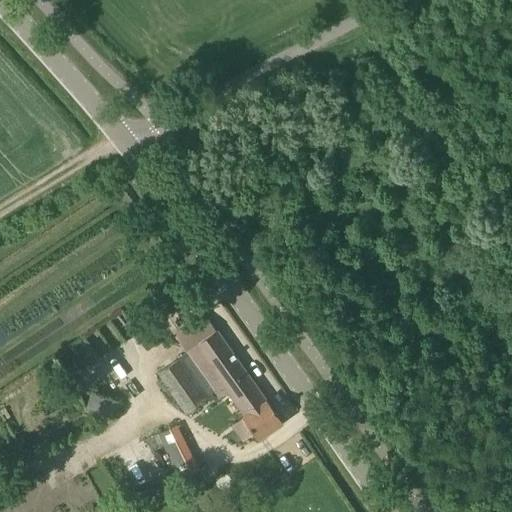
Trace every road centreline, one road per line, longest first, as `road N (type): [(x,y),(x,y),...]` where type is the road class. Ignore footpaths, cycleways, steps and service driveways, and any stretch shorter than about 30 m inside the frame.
road 1 (tertiary): [(391,511),(126,133)]
road 2 (unclassified): [(126,133),(386,0)]
road 3 (tertiary): [(126,133),(14,0)]
road 4 (track): [(0,212),(126,133)]
